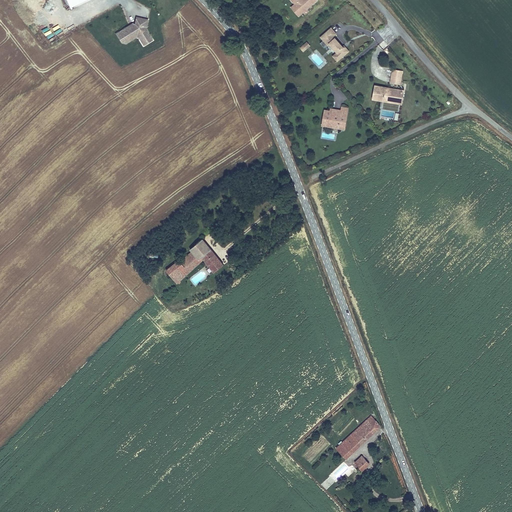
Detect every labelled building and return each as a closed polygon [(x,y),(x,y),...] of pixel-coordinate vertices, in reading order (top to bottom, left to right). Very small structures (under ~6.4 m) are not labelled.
[(317,0),(289,0),(293,4),(304,12),(318,1),(317,0)] [(299,17),(304,12),(293,4),(290,7),(299,17)] [(138,16),(136,22),(135,24),(130,23),(120,30),(125,39),(133,35),(136,37),(138,37),(143,46),(154,41),(147,28),(149,19),(138,16)] [(125,39),(120,30),(115,33),(121,42),(127,43),(136,37),(133,35),(125,39)] [(335,38),(330,33),(321,41),(328,49),(331,46),(339,55),(333,61),(337,65),(348,56),(336,43),(335,44),(332,41),(335,38)] [(310,45),(307,41),(299,47),(303,52),(310,45)] [(392,68),(390,83),(401,85),(403,70),(392,68)] [(371,99),(402,105),(405,90),(374,84),(371,99)] [(330,110),(324,109),(322,119),(329,120),(328,124),(345,127),(348,111),(341,110),(334,109),(334,111),(330,110)] [(329,120),(322,119),(321,125),(345,130),(345,127),(328,124),(329,120)] [(203,243),(192,253),(201,263),(204,261),(214,273),(223,267),(203,243)] [(170,272),(179,283),(201,263),(192,253),(170,272)] [(233,274),(237,271),(235,269),(237,267),(236,265),(243,260),(239,256),(230,264),(231,266),(228,268),(233,274)] [(371,415),(368,418),(378,430),(381,427),(371,415)] [(336,447),(347,459),(378,430),(368,418),(336,447)] [(370,463),(362,455),(354,462),(362,471),(370,463)]
